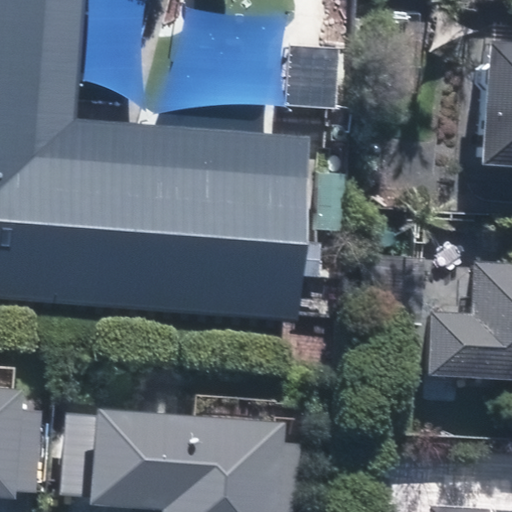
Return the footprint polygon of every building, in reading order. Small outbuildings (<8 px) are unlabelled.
[(0,0),(0,303),(283,317),(291,150),(54,139),(61,0),(0,0)] [(278,104),(281,13),(186,9),(183,100),(278,104)] [(511,162),(511,42),(483,40),(474,159),(511,162)] [(343,43),(291,42),(289,114),(341,115),(343,43)] [(426,312),(423,372),(511,376),(511,264),(470,263),(467,314),(426,312)] [(10,385),(0,384),(0,491),(1,492),(1,486),(26,488),(32,412),(8,410),(10,385)] [(269,420),(86,406),(79,497),(152,503),(150,511),(286,511),(292,442),(268,440),(269,420)] [(511,511),(511,506),(429,502),(428,511),(511,511)]
